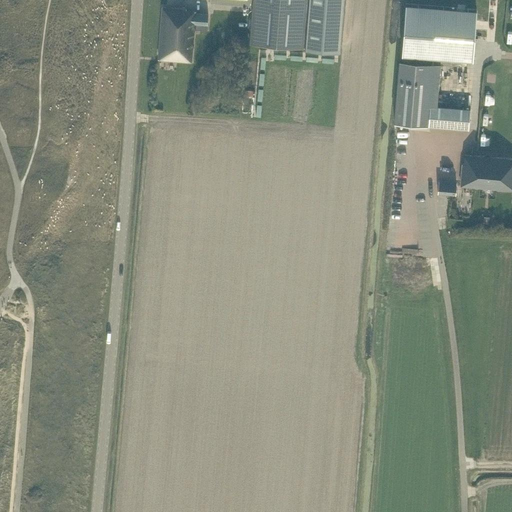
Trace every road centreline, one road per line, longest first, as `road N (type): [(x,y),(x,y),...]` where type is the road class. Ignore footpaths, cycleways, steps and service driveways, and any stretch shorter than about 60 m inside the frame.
road 1 (tertiary): [(97,511),(140,0)]
road 2 (track): [(464,511),(430,181),(434,152),(471,138)]
